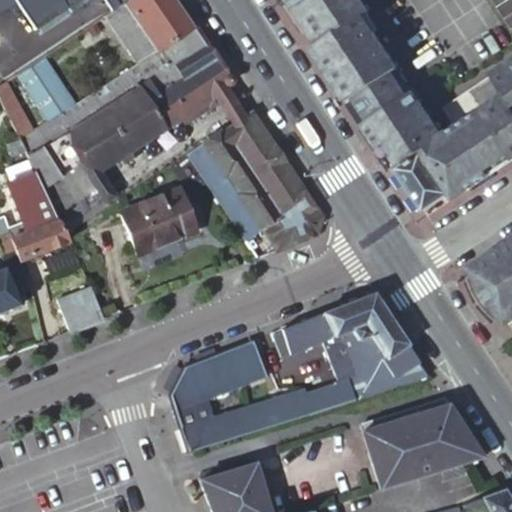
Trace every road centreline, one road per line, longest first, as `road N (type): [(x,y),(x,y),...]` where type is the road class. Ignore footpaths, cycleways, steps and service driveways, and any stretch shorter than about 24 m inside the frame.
road 1 (unclassified): [(387,241),(111,359)]
road 2 (primary): [(228,0),(387,241)]
road 3 (primary): [(404,267),(511,424)]
road 4 (residential): [(111,359),(168,511)]
road 5 (residential): [(511,199),(404,267)]
